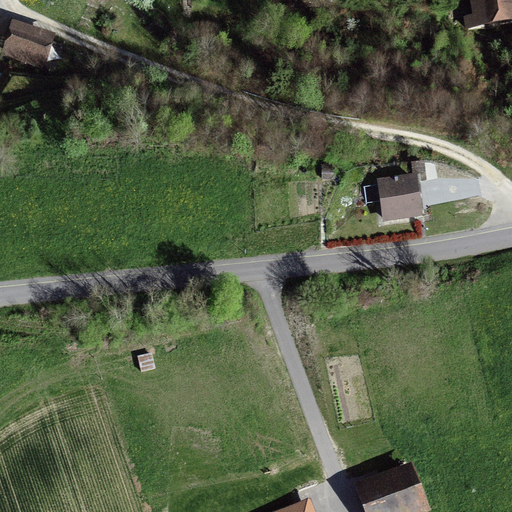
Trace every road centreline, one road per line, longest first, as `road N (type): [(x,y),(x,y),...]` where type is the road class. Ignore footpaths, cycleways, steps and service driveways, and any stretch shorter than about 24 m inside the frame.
road 1 (track): [(511,199),(486,170),(445,147),(255,103),(27,16),(10,0)]
road 2 (unclassified): [(0,297),(268,270)]
road 3 (track): [(344,511),(292,369),(268,270)]
road 4 (residential): [(268,270),(511,239)]
